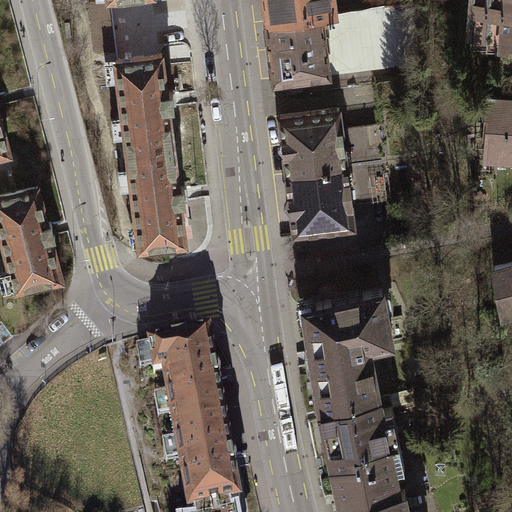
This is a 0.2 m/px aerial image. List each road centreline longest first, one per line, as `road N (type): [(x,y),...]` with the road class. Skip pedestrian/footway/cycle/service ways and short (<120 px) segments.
road 1 (residential): [(41,0),(109,306)]
road 2 (tertiary): [(258,293),(216,0)]
road 3 (tertiary): [(295,511),(258,293)]
road 4 (residential): [(109,306),(201,289),(258,293)]
road 5 (residential): [(109,306),(18,367),(0,400)]
